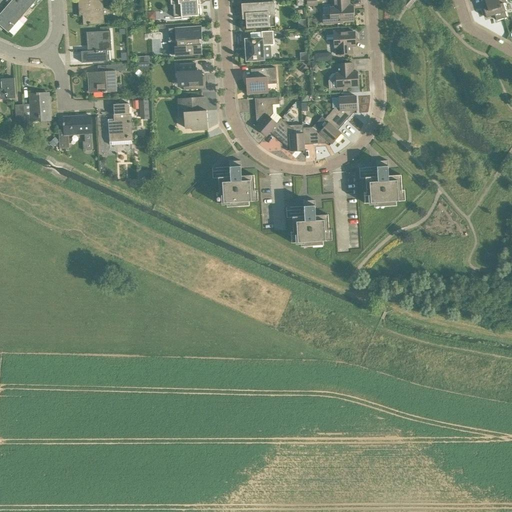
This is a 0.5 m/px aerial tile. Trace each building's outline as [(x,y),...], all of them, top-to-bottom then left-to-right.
[(30,8),(20,0),(12,0),(6,8),(19,20),(30,8)] [(82,11),(83,25),(100,24),(98,0),(78,0),(79,11),(82,11)] [(171,0),(171,5),(174,5),(175,17),(182,17),(182,19),(192,19),(191,17),(198,16),(198,17),(201,16),(200,4),(198,4),(197,0),(171,0)] [(350,10),(349,0),(332,0),(333,4),(330,5),(330,8),(322,8),(323,16),(323,24),(343,23),(342,22),(354,21),(354,16),(354,15),(354,12),(353,11),(353,10),(350,10)] [(497,21),(508,18),(506,12),(503,4),(507,3),(505,0),(484,0),(487,7),(483,8),(486,18),(495,16),(497,21)] [(276,27),(275,12),(275,2),(242,4),(242,14),(246,14),(247,29),(276,27)] [(0,14),(0,25),(8,33),(19,20),(6,8),(0,14)] [(307,19),(298,20),(299,29),(307,28),(307,19)] [(175,55),(175,57),(202,55),(201,45),(200,45),(199,39),(202,39),(201,26),(175,28),(175,31),(169,31),(169,41),(170,56),(175,55)] [(271,45),(274,45),(273,31),(261,32),(262,39),(245,40),(246,45),(244,45),(245,53),(246,53),(247,61),(264,60),(263,53),(271,52),(271,45)] [(355,37),(355,32),(343,33),(343,31),(333,31),(334,48),(335,48),(336,55),(353,54),(352,43),(355,43),(355,42),(356,41),(356,38),(355,37)] [(82,63),(108,61),(106,32),(87,33),(88,45),(90,45),(90,51),(82,52),(82,63)] [(308,52),(300,53),(300,61),(309,61),(308,52)] [(150,63),(138,63),(139,68),(143,72),(150,72),(150,63)] [(107,92),(117,92),(116,72),(126,71),(125,64),(99,66),(99,72),(89,73),(90,93),(103,92),(103,93),(107,93),(107,92)] [(177,65),(178,80),(183,80),(184,90),(206,89),(205,76),(202,76),(202,73),(196,74),(196,64),(177,65)] [(304,73),(309,68),(303,64),(299,69),(304,73)] [(358,87),(357,76),(354,76),(353,64),(336,65),(337,73),(336,73),(337,90),(347,89),(347,87),(358,87)] [(277,84),(276,68),(254,69),(254,78),(246,78),(247,94),(268,93),(267,85),(277,84)] [(0,99),(15,98),(14,78),(1,79),(1,82),(0,82),(0,99)] [(31,104),(23,105),(24,130),(33,129),(32,122),(52,121),(50,92),(39,93),(39,92),(36,92),(37,93),(30,93),(31,104)] [(186,117),(187,130),(208,129),(207,111),(205,111),(204,97),(179,99),(180,118),(186,117)] [(278,97),(255,99),(255,100),(256,100),(256,106),(255,106),(256,122),(257,122),(260,123),(256,128),(266,137),(271,132),(277,124),(280,120),(273,114),(272,105),(279,104),(278,97)] [(329,123),(337,130),(352,114),(351,114),(351,111),(357,111),(356,97),(339,98),(340,107),(335,108),(324,120),(328,123),(329,123)] [(141,120),(150,119),(148,100),(139,101),(141,120)] [(110,138),(110,146),(133,144),(131,114),(130,114),(129,104),(114,105),(114,115),(116,115),(116,123),(112,123),(113,138),(110,138)] [(17,130),(24,130),(23,105),(15,106),(16,122),(12,122),(13,128),(17,130)] [(59,142),(59,148),(69,148),(68,135),(85,134),(85,141),(83,142),(83,150),(92,150),(90,115),(64,117),(64,123),(63,123),(63,125),(64,125),(64,130),(58,130),(59,142)] [(277,124),(271,132),(275,136),(275,137),(287,147),(287,146),(290,146),(290,151),(305,150),(304,150),(304,145),(303,134),(302,128),(302,125),(288,126),(281,119),(280,120),(277,124)] [(303,134),(304,145),(311,144),(311,145),(326,144),(326,143),(328,141),(332,144),(341,134),(337,130),(329,123),(328,123),(322,130),(318,127),(302,128),(303,134)] [(49,143),(53,147),(59,141),(55,137),(49,143)] [(254,175),(242,176),(241,161),(230,162),(231,177),(218,178),(219,193),(217,193),(218,204),(227,203),(227,208),(249,206),(249,202),(258,201),(258,190),(255,190),(254,175)] [(365,204),(397,202),(406,201),(405,190),(403,190),(402,175),(389,176),(388,161),(377,162),(378,177),(366,177),(367,192),(364,193),(365,204)] [(328,215),(316,216),(315,201),(304,201),(305,216),(293,217),(294,232),(291,232),(292,243),(332,241),(332,230),(329,230),(328,215)]
